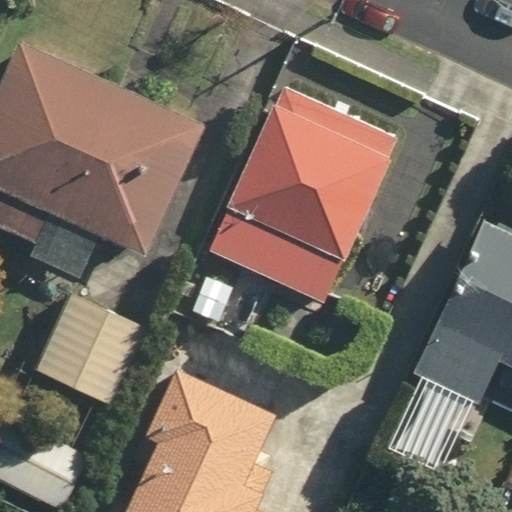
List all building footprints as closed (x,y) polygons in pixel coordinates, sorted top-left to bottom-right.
[(205,123),(19,38),(0,80),(0,187),(4,189),(0,197),(0,226),(32,241),(26,255),(79,280),(100,235),(144,256),(205,123)] [(280,80),(205,248),(323,300),(331,280),(379,302),(408,237),(363,217),(401,134),(280,80)] [(511,227),(489,217),(416,376),(511,419),(511,227)] [(76,292),(40,370),(109,403),(146,324),(76,292)] [(278,408),(181,361),(147,432),(161,439),(131,502),(114,494),(105,511),(257,511),(248,507),(259,486),(244,479),(278,408)] [(90,451),(0,411),(0,479),(65,507),(90,451)]
